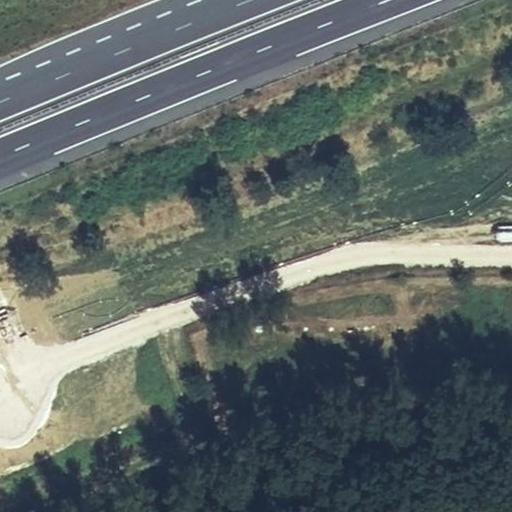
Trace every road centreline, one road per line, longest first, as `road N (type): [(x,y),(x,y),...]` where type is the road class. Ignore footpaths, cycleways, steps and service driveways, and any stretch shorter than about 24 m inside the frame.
road 1 (motorway): [(0,156),(386,0)]
road 2 (motorway): [(254,0),(0,103)]
